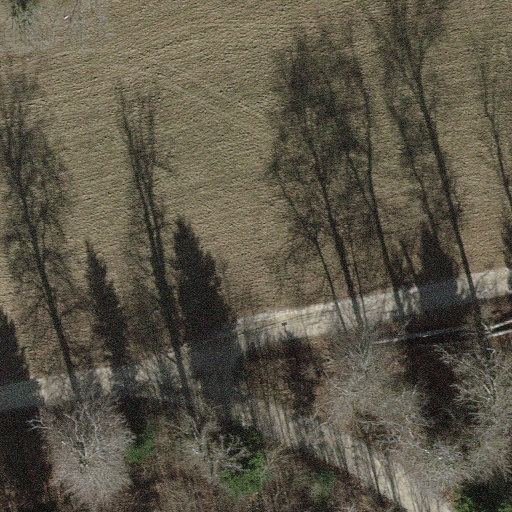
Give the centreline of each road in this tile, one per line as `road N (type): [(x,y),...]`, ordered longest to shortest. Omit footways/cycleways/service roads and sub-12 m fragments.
road 1 (track): [(194,361),(511,295)]
road 2 (track): [(428,511),(387,468),(194,361)]
road 3 (track): [(0,394),(194,361)]
